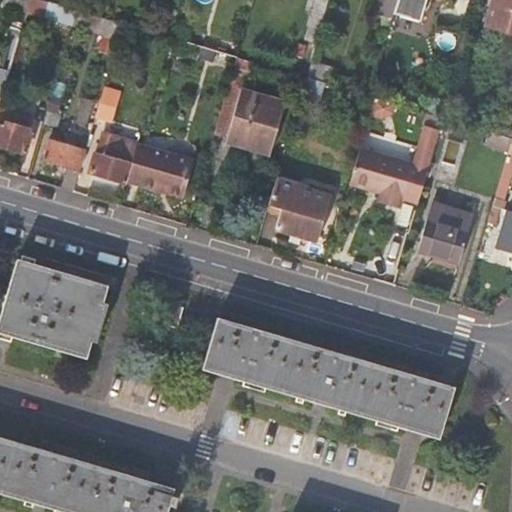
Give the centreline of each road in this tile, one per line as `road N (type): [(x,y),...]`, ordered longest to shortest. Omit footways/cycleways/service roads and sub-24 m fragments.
road 1 (tertiary): [(0,202),(509,344)]
road 2 (residential): [(0,390),(422,511)]
road 3 (unknown): [(143,243),(97,418)]
